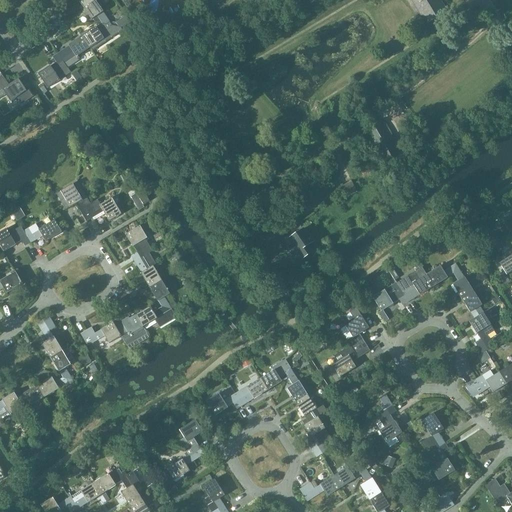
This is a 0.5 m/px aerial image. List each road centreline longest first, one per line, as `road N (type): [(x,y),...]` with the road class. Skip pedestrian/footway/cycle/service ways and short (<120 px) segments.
road 1 (residential): [(49,305),(48,274),(91,241),(122,286),(69,316)]
road 2 (residential): [(440,325),(419,324),(398,340),(396,352),(413,385),(452,394)]
road 3 (residential): [(230,451),(256,425),(272,427),(295,462),(285,493)]
